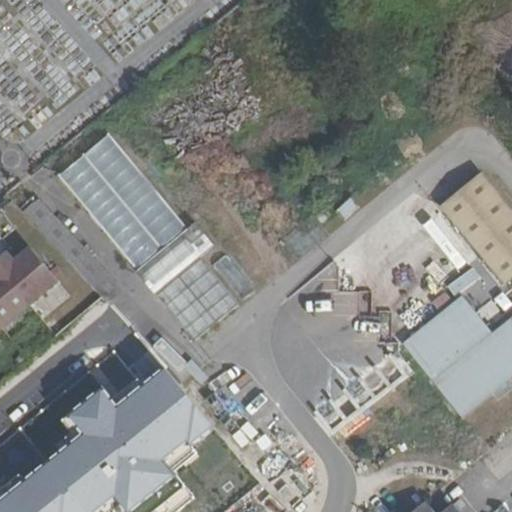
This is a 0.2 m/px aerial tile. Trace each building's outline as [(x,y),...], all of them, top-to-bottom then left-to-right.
[(511,202),(486,170),(448,201),(511,279),(511,202)] [(107,299),(109,301),(124,288),(41,195),(25,209),(48,234),(49,233),(74,262),(88,276),(107,299)] [(216,245),(199,224),(140,273),(158,294),(159,293),(203,257),(216,245)] [(0,334),(63,283),(35,248),(18,261),(11,253),(0,261),(0,334)] [(215,264),(244,299),(257,289),(228,254),(215,264)] [(242,304),(203,257),(159,293),(198,340),(242,304)] [(463,418),(511,380),(511,321),(494,335),(465,297),(404,343),(463,418)] [(211,425),(164,364),(117,400),(103,382),(59,415),(74,434),(0,491),(0,511),(91,511),(114,494),(124,507),(167,473),(156,459),(185,437),(189,442),(211,425)] [(464,511),(457,502),(444,511),(438,511),(428,500),(413,511),(464,511)]
